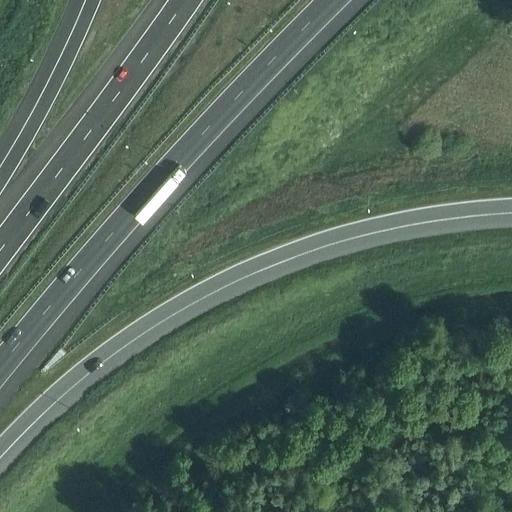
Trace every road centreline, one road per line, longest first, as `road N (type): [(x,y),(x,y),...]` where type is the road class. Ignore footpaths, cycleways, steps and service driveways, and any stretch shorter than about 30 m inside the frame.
road 1 (motorway): [(0,448),(122,341),(195,294),(279,255),(370,227),(511,208)]
road 2 (motorway): [(0,374),(131,219),(343,0)]
road 3 (motorway): [(184,0),(0,243)]
road 4 (motorway): [(89,0),(0,173)]
